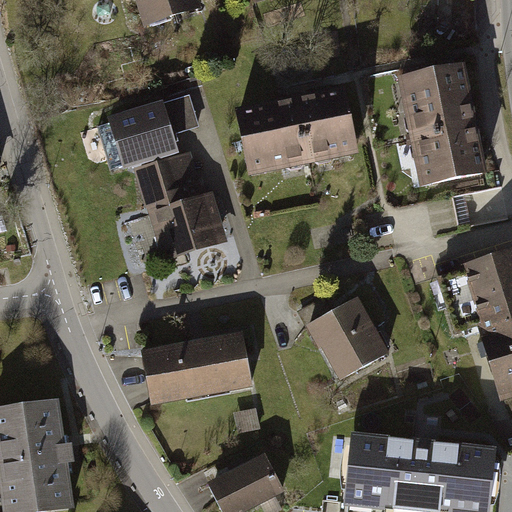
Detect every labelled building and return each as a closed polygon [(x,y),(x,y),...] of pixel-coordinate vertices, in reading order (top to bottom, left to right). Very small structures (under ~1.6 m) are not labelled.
[(138,0),(146,27),(199,13),(195,0),(138,0)] [(485,177),(463,66),(400,78),(422,189),(485,177)] [(356,157),(341,88),(233,111),(247,180),(356,157)] [(168,108),(179,141),(205,133),(193,99),(168,108)] [(178,157),(161,105),(104,124),(122,176),(178,157)] [(164,268),(227,250),(213,200),(206,202),(195,163),(139,179),(164,268)] [(511,243),(458,260),(507,426),(511,424),(511,243)] [(339,386),(389,359),(359,303),(309,330),(339,386)] [(150,409),(252,388),(242,335),(139,356),(150,409)] [(56,395),(0,402),(0,500),(1,511),(17,511),(70,505),(56,395)] [(485,511),(492,453),(356,438),(350,499),(372,502),(372,507),(416,511),(462,511),(463,511),(471,511),(485,511)] [(231,511),(281,486),(263,451),(208,479),(224,511),(231,511)]
